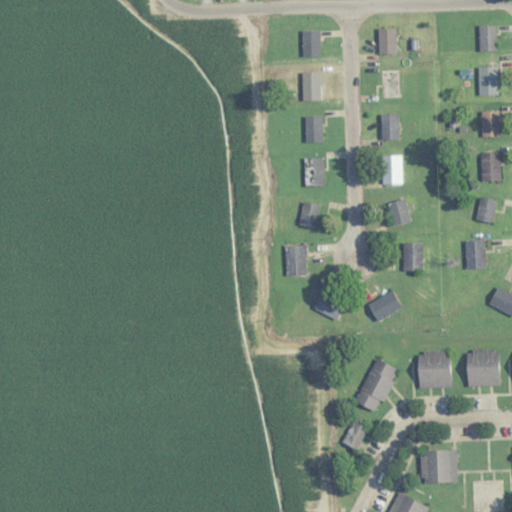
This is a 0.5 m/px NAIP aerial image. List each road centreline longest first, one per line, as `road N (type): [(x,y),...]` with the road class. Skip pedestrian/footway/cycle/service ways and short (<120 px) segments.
road 1 (residential): [(173,3),(202,11),(511,0)]
road 2 (residential): [(358,253),(349,5)]
road 3 (residential): [(511,419),(417,423),(393,446),(356,511)]
